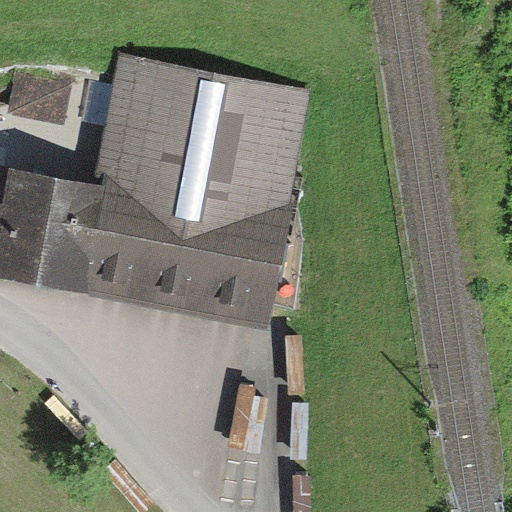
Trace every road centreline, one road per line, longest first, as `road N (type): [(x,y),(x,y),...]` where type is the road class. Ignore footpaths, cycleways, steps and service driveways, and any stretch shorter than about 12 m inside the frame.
road 1 (track): [(354,0),(457,511)]
road 2 (residential): [(0,325),(196,511)]
